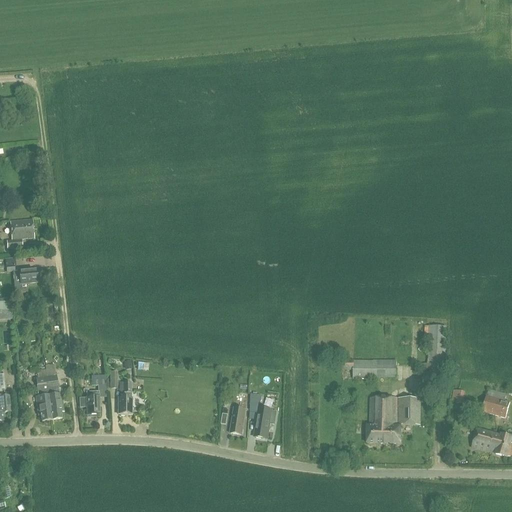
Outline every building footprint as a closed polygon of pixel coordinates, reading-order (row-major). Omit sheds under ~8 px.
[(7,242),(8,250),(23,248),(22,240),(34,239),(32,221),(10,223),(12,241),(7,242)] [(5,260),(7,273),(15,272),(14,266),(16,265),(15,259),(5,260)] [(19,271),(20,285),(38,283),(37,270),(19,271)] [(0,319),(12,319),(12,306),(11,298),(0,298),(0,319)] [(422,380),(444,381),(446,327),(425,326),(424,340),(429,340),(428,364),(422,364),(422,380)] [(352,380),(375,380),(375,378),(396,379),(396,361),(373,361),(342,361),(342,371),(352,371),(352,380)] [(148,371),(149,364),(138,363),(137,370),(148,371)] [(299,363),(283,369),(286,377),(302,372),(299,363)] [(49,397),(52,420),(62,419),(61,413),(64,412),(62,394),(59,395),(57,376),(56,376),(54,364),(45,365),(46,370),(49,397)] [(41,415),(42,422),(52,420),(49,397),(46,370),(37,371),(38,378),(36,379),(38,397),(36,397),(38,415),(41,415)] [(10,397),(2,398),(2,397),(1,389),(5,389),(3,375),(0,375),(0,421),(5,421),(4,413),(7,413),(6,410),(11,410),(10,397)] [(91,376),(91,387),(107,386),(106,375),(91,376)] [(121,416),(124,417),(125,415),(131,415),(131,398),(130,398),(130,383),(123,383),(123,398),(118,399),(118,415),(120,415),(121,416)] [(451,402),(463,404),(465,392),(453,390),(451,402)] [(488,390),(482,412),(506,419),(510,403),(505,401),(506,395),(488,390)] [(87,408),(87,418),(95,417),(95,416),(100,415),(99,398),(99,392),(87,393),(87,398),(80,399),(80,408),(87,408)] [(250,413),(259,415),(259,409),(262,397),(251,395),(250,413)] [(366,444),(394,444),(395,399),(370,398),(369,427),(367,426),(366,444)] [(394,444),(400,444),(400,427),(400,425),(419,426),(420,400),(395,399),(394,444)] [(231,433),(242,435),(246,411),(235,409),(231,433)] [(254,438),(267,440),(269,424),(274,425),(276,413),(271,412),(271,411),(259,409),(259,415),(254,438)] [(472,448),(506,457),(506,456),(508,457),(510,457),(511,453),(509,451),(511,444),(510,444),(511,438),(501,435),(501,437),(477,430),(472,448)]
